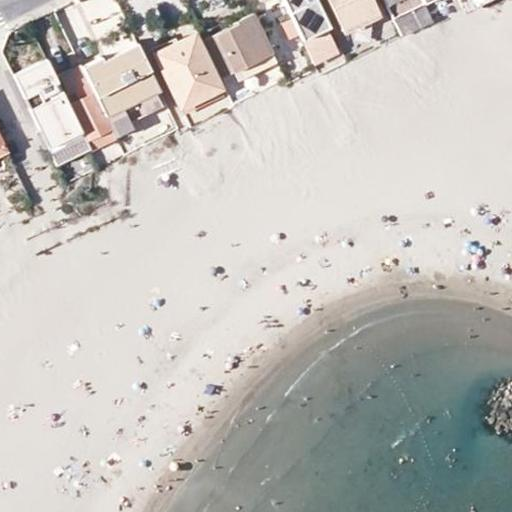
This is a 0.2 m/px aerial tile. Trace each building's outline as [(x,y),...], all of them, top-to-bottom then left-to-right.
[(281,0),(313,64),(336,52),(323,27),(327,25),(314,0),(281,0)] [(325,0),(341,30),(376,13),(369,0),(325,0)] [(381,0),(390,17),(421,2),(419,0),(381,0)] [(202,41),(220,78),(233,72),(271,53),(253,13),(251,14),(237,22),(237,23),(202,41)] [(220,78),(202,41),(199,34),(155,54),(186,116),(228,95),(220,78)] [(93,93),(74,52),(63,57),(69,71),(55,78),(63,96),(70,93),(74,102),(67,106),(82,137),(84,140),(110,127),(93,93)] [(271,53),(233,72),(238,82),(276,63),(271,53)] [(43,56),(11,71),(22,94),(35,87),(41,100),(28,106),(50,152),(82,137),(67,106),(43,56)] [(165,105),(146,65),(124,76),(128,85),(113,92),(109,85),(93,93),(110,127),(115,137),(133,128),(129,118),(141,113),(142,116),(165,105)] [(115,137),(110,127),(84,140),(88,148),(89,150),(115,137)] [(84,140),(82,137),(50,152),(56,164),(88,148),(84,140)]
